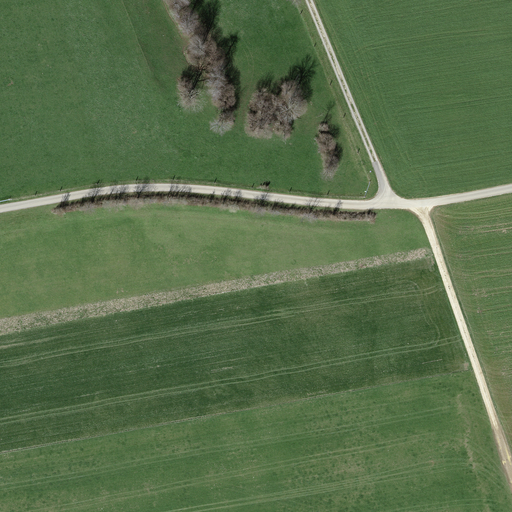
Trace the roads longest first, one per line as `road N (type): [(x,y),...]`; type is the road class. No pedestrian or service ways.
road 1 (track): [(401,206),(117,188),(0,208)]
road 2 (track): [(401,206),(423,215),(511,482)]
road 3 (track): [(308,0),(375,167),(401,206)]
